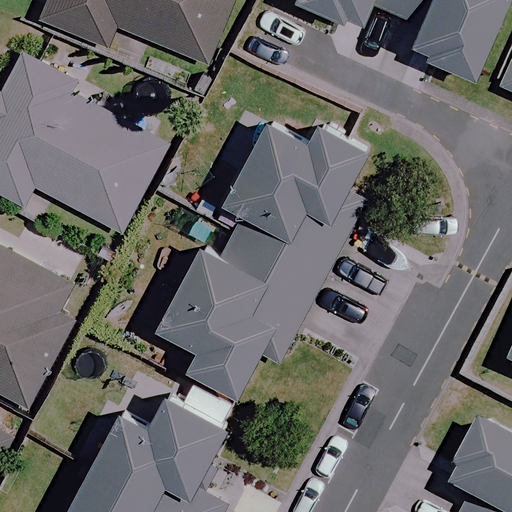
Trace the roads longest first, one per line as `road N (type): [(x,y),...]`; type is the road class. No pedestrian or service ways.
road 1 (residential): [(345,511),(511,203)]
road 2 (residential): [(511,162),(257,36)]
